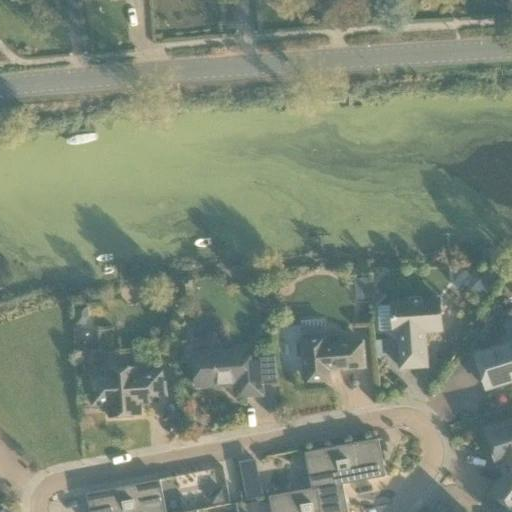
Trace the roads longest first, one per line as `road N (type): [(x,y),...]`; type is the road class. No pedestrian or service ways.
road 1 (residential): [(0,91),(511,49)]
road 2 (residential): [(40,511),(53,481),(398,417),(414,420),(430,449),(416,481)]
